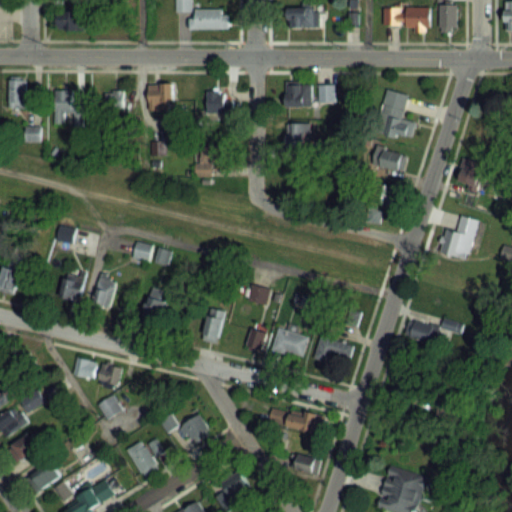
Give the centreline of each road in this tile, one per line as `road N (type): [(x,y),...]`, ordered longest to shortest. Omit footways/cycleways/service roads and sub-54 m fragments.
road 1 (residential): [(320,511),(481,31),(481,0)]
road 2 (tertiary): [(511,57),(0,54)]
road 3 (residential): [(357,403),(0,316)]
road 4 (residential): [(409,243),(256,197),(253,55)]
road 5 (residential): [(291,511),(200,364)]
road 6 (residential): [(241,436),(122,511)]
